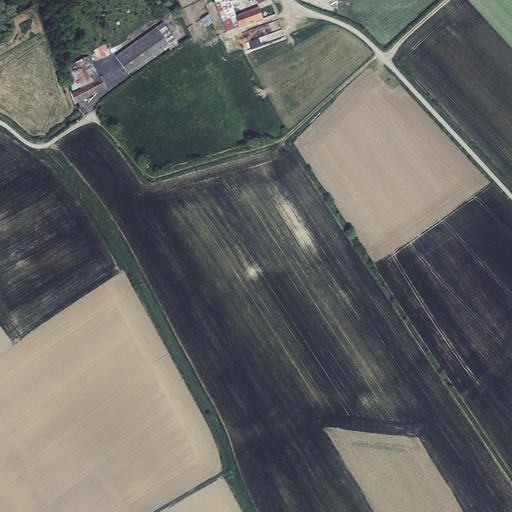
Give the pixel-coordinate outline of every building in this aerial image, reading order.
[(214,0),(226,32),(263,19),(258,7),(235,15),(231,1),(235,0),(214,0)] [(212,23),(210,14),(200,19),(204,28),(212,23)] [(278,20),(267,24),(270,33),(281,29),(278,20)] [(163,22),(157,27),(170,45),(176,41),(163,22)] [(157,27),(116,57),(128,75),(170,45),(157,27)] [(259,38),(244,43),(247,50),(262,44),(259,38)] [(110,54),(105,44),(95,49),(99,59),(110,54)] [(93,80),(99,77),(89,56),(66,67),(69,74),(68,74),(72,91),(80,88),(81,89),(94,82),(93,80)] [(99,77),(93,80),(94,82),(81,89),(71,93),(77,103),(106,88),(100,77),(99,77)]
